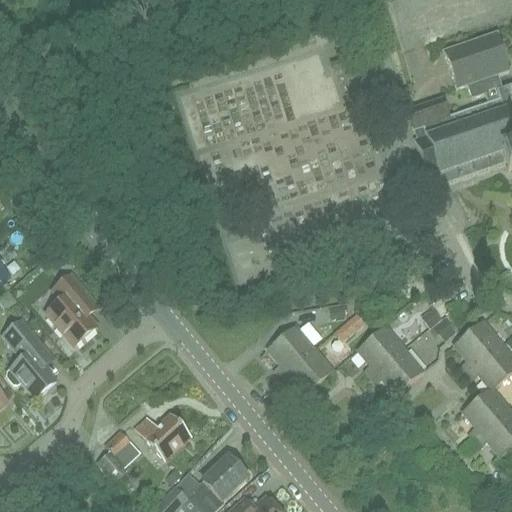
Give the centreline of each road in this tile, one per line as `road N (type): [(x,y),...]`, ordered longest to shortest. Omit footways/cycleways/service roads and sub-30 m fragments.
road 1 (unclassified): [(511,311),(476,291),(435,216),(408,157),(369,0)]
road 2 (tertiary): [(166,319),(0,113)]
road 3 (tertiary): [(330,511),(166,319)]
road 4 (unclassified): [(21,467),(65,430),(93,374),(166,319)]
road 5 (unclassified): [(0,70),(193,0)]
